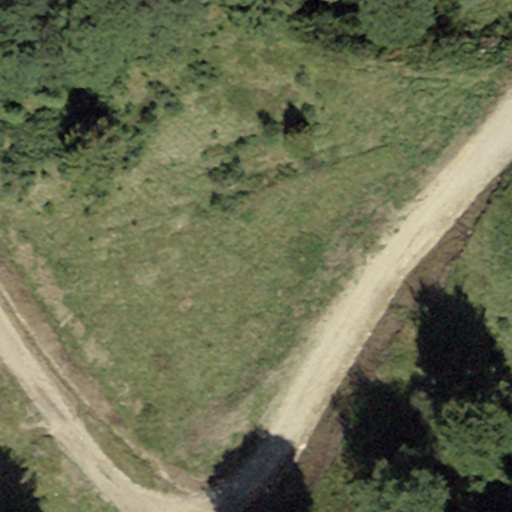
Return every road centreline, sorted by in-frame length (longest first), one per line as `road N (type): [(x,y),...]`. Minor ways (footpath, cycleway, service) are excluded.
road 1 (track): [(180,511),(215,505),(258,474),(361,305),(511,123)]
road 2 (track): [(0,332),(80,454),(131,499),(170,511)]
